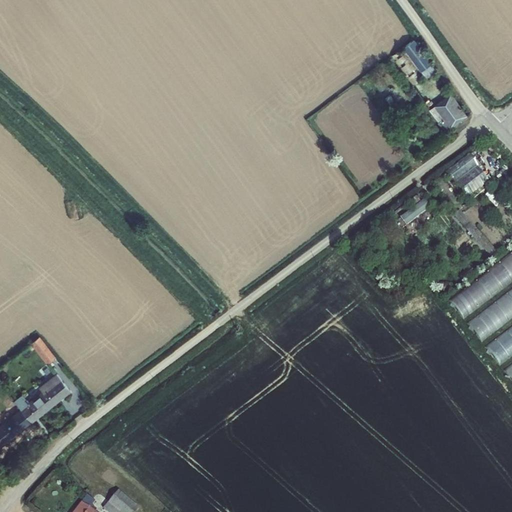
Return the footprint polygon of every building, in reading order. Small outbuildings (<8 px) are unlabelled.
[(417,44),(409,49),(425,70),(433,65),(417,44)] [(456,94),(436,110),(452,131),(471,116),(456,94)] [(446,173),(466,199),(489,181),(469,155),(446,173)] [(423,201),(400,218),(406,226),(428,210),(423,201)] [(462,316),(511,282),(511,256),(450,298),(462,316)] [(511,291),(468,321),(481,340),(511,318),(511,291)] [(511,325),(486,342),(498,361),(511,352),(511,325)] [(63,359),(46,339),(38,345),(55,366),(63,359)] [(46,390),(26,407),(36,420),(72,389),(59,374),(44,387),(46,390)] [(0,451),(36,420),(26,407),(0,428),(0,451)] [(124,492),(115,503),(124,511),(141,511),(144,509),(124,492)] [(99,511),(94,507),(99,500),(92,494),(78,511),(99,511)]
